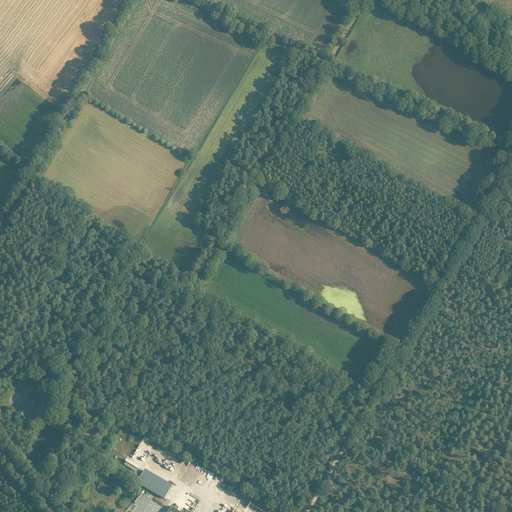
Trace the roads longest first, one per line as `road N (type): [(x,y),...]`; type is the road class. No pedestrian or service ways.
road 1 (track): [(511,154),(326,66)]
road 2 (track): [(357,425),(449,265)]
road 3 (unknown): [(362,418),(511,508)]
road 4 (track): [(357,425),(501,511)]
road 5 (track): [(511,157),(449,265)]
